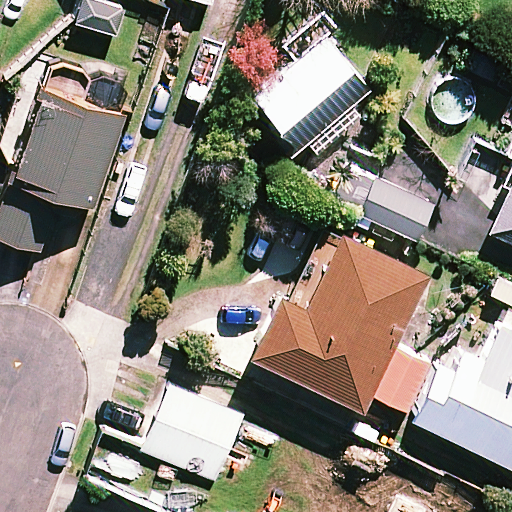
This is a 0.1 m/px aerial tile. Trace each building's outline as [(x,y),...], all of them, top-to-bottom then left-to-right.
[(114,31),(121,3),(110,0),(76,0),(72,21),(114,31)] [(366,87),(311,23),(283,47),(291,56),(248,92),(303,157),(354,114),(345,104),(366,87)] [(84,72),(41,59),(0,190),(0,235),(38,247),(55,191),(89,202),(119,109),(77,95),(84,72)] [(430,201),(365,170),(347,205),(413,237),(430,201)] [(511,173),(497,206),(486,228),(511,240),(511,173)] [(421,266),(330,222),(294,296),(275,287),(245,349),(357,403),(364,389),(402,407),(425,358),(386,340),(421,266)] [(511,315),(500,310),(479,355),(459,346),(450,365),(436,358),(409,416),(511,464),(511,315)] [(243,408),(166,374),(136,444),(212,478),(243,408)] [(443,511),(371,478),(354,511),(443,511)]
